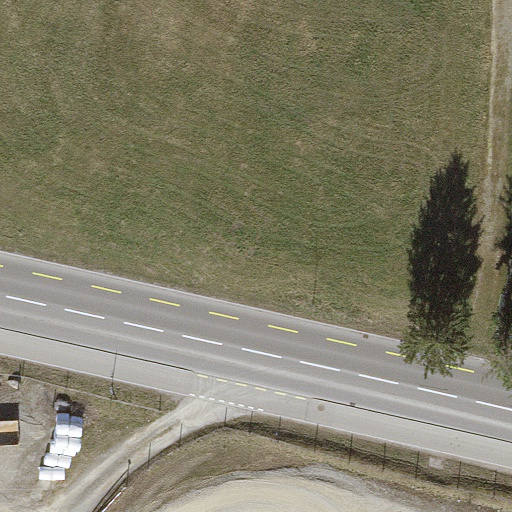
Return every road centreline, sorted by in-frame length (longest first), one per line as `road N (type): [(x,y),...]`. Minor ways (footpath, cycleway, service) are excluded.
road 1 (secondary): [(0,294),(511,413)]
road 2 (track): [(245,350),(222,389),(131,454),(75,511)]
